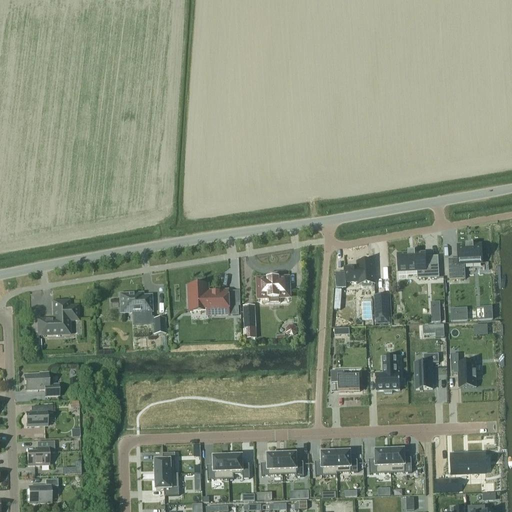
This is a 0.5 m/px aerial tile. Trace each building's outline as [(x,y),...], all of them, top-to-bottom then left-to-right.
[(481,246),(457,247),(458,261),(448,262),(449,281),(465,280),(464,265),(482,264),(481,246)] [(397,256),(398,272),(417,271),(417,280),(439,279),(438,269),(426,270),(425,254),(415,255),(414,252),(407,253),(408,255),(397,256)] [(358,268),(345,269),(345,275),(345,283),(358,282),(358,285),(361,285),(361,287),(363,289),(371,288),(372,287),(372,284),(375,284),(373,262),(357,263),(358,268)] [(345,275),(335,276),(336,289),(346,289),(345,283),(345,275)] [(268,280),(257,280),(258,299),(268,299),(268,304),(280,304),(280,299),(289,298),(289,279),(278,279),(268,280)] [(207,286),(189,287),(190,299),(188,300),(189,306),(190,307),(190,312),(206,312),(206,318),(228,317),(228,316),(228,308),(228,307),(227,292),(208,293),(207,286)] [(129,295),(120,296),(121,314),(133,313),(134,326),(145,326),(145,319),(150,319),(149,312),(151,312),(150,297),(144,297),(144,295),(129,295)] [(388,295),(374,296),(376,325),(390,324),(388,295)] [(62,332),(69,332),(69,321),(78,321),(77,308),(69,308),(68,303),(53,303),(54,321),(38,321),(39,336),(62,335),(62,332)] [(238,307),(228,307),(228,308),(228,316),(238,316),(238,307)] [(255,307),(243,308),(244,329),(244,340),(257,339),(256,328),(255,307)] [(477,308),(478,321),(494,321),(494,307),(477,308)] [(466,309),(450,310),(451,323),(467,322),(466,309)] [(440,313),(432,313),(432,323),(440,323),(440,313)] [(166,335),(165,319),(152,320),(153,336),(166,335)] [(286,330),(286,334),(289,337),(294,337),(297,334),(297,329),(294,326),(289,326),(286,330)] [(435,327),(436,335),(436,339),(444,338),(444,326),(435,327)] [(487,326),(473,327),(474,337),(487,336),(487,326)] [(424,364),(415,364),(416,391),(432,390),(431,364),(439,364),(439,355),(424,356),(424,364)] [(458,355),(451,356),(451,375),(458,374),(459,389),(475,389),(474,364),(458,364),(458,355)] [(383,375),(375,375),(376,392),(384,392),(384,394),(391,394),(391,392),(400,391),(399,374),(398,374),(397,357),(382,358),(383,375)] [(344,372),(331,372),(331,384),(338,384),(338,393),(360,392),(359,377),(344,378),(344,372)] [(45,398),(59,398),(58,386),(48,386),(48,374),(39,374),(39,376),(24,376),(24,385),(26,385),(26,392),(44,391),(45,398)] [(47,414),(52,414),(52,407),(31,408),(31,415),(25,415),(26,428),(47,427),(47,414)] [(48,455),(55,454),(54,443),(37,443),(37,454),(27,454),(28,467),(49,467),(48,455)] [(404,451),(389,452),(390,474),(411,474),(411,459),(404,459),(404,451)] [(375,461),(369,461),(369,475),(390,474),(389,452),(375,452),(375,461)] [(350,453),(336,454),(336,474),(337,474),(357,473),(357,461),(350,461),(350,453)] [(321,463),(315,463),(315,477),(337,476),(337,474),(336,474),(336,454),(321,454),(321,463)] [(163,462),(155,462),(155,476),(176,476),(176,475),(175,455),(163,455),(163,462)] [(480,455),(454,456),(455,474),(480,473),(480,455)] [(267,465),(261,465),(261,477),(282,476),(282,456),(267,456),(267,465)] [(297,456),(282,456),(282,476),(296,476),(296,478),(304,478),(303,463),(297,463),(297,456)] [(242,457),(227,458),(228,480),(233,480),(233,476),(242,475),(243,480),(250,480),(249,465),(242,466),(242,457)] [(213,467),(207,467),(207,481),(228,480),(227,458),(213,458),(213,467)] [(73,476),(81,475),(80,463),(74,463),(74,469),(73,469),(73,476)] [(176,476),(155,476),(156,491),(164,491),(164,497),(179,497),(178,475),(176,475),(176,476)] [(50,488),(58,487),(57,481),(45,481),(45,487),(41,488),(38,488),(38,489),(28,490),(29,504),(30,504),(32,505),(36,505),(37,504),(38,504),(38,505),(51,504),(50,488)] [(449,481),(435,482),(435,494),(450,494),(449,481)] [(299,505),(299,510),(307,510),(307,502),(299,502),(299,505)]
